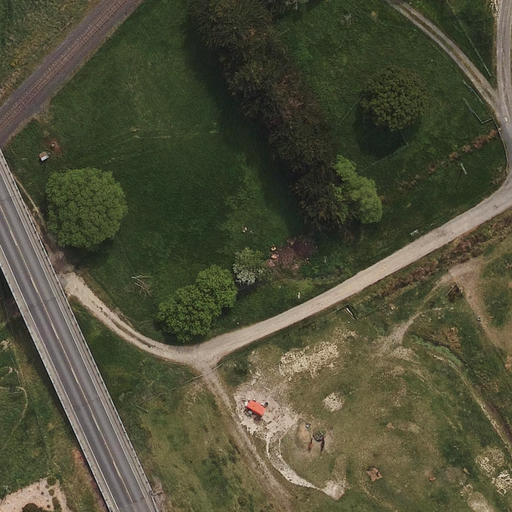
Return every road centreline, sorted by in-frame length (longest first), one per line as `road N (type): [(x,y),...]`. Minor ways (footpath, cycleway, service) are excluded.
road 1 (residential): [(210,349),(360,282),(511,197)]
road 2 (primary): [(0,203),(132,502)]
